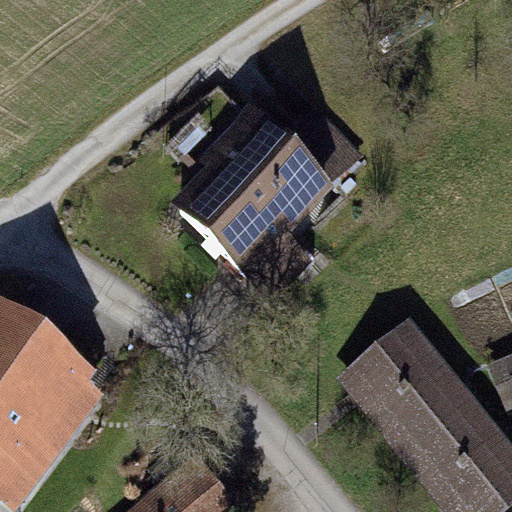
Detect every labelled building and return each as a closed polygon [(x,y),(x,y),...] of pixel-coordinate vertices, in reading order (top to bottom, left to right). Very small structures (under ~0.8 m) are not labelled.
[(202,184),(163,222),(264,322),(307,279),(282,255),(329,209),(278,159),(253,133),(239,119),(188,170),(202,184)] [(317,120),(278,159),(329,209),(367,171),(317,120)] [(0,511),(19,511),(102,409),(0,328),(0,511)] [(511,511),(511,457),(407,333),(335,394),(435,511),(511,511)] [(223,511),(188,471),(141,511),(223,511)]
